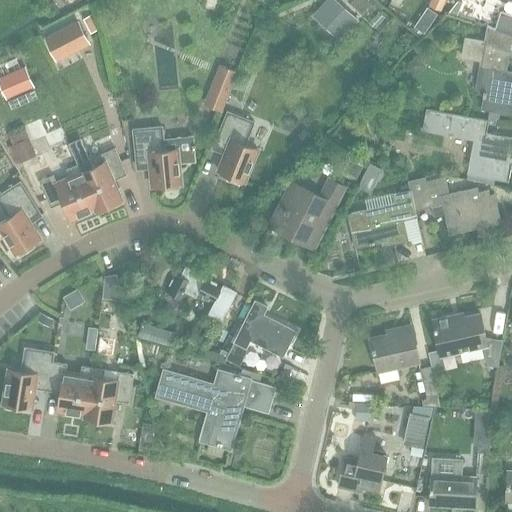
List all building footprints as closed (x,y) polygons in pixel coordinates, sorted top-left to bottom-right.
[(338,36),(358,14),(341,0),(323,0),(312,13),(338,36)] [(386,21),(391,4),(374,0),(367,0),(363,16),(386,21)] [(431,0),(429,5),(441,10),(445,0),(431,0)] [(458,0),(448,12),(457,15),(462,2),(458,0)] [(511,15),(501,12),(496,29),(511,34),(511,15)] [(480,14),(477,22),(491,27),(494,18),(480,14)] [(89,15),(83,18),(91,33),(96,30),(89,15)] [(44,40),(56,62),(88,45),(77,23),(44,40)] [(481,61),(480,68),(476,89),(484,90),(481,110),(511,115),(511,71),(506,71),(509,55),(511,55),(511,34),(496,29),(487,27),(485,40),(465,36),(461,58),(481,61)] [(416,56),(407,66),(416,75),(422,69),(422,62),(416,56)] [(219,64),(205,99),(221,105),(235,70),(219,64)] [(0,76),(0,83),(7,99),(34,87),(24,65),(0,76)] [(422,131),(473,141),(467,174),(508,182),(511,162),(511,137),(486,133),(488,121),(426,110),(422,131)] [(213,147),(225,152),(218,170),(227,174),(226,178),(241,184),(242,180),(245,181),(257,149),(245,144),(254,122),(227,111),(213,147)] [(263,117),(254,138),(267,144),(276,123),(263,117)] [(162,126),(133,129),(137,167),(150,166),(152,186),(162,185),(162,189),(178,187),(178,183),(180,183),(179,163),(196,161),(194,135),(176,137),(177,148),(164,150),(162,126)] [(28,138),(10,146),(15,158),(33,150),(28,138)] [(81,138),(69,144),(77,164),(97,209),(102,207),(103,211),(118,204),(116,201),(122,198),(114,180),(127,174),(115,148),(101,154),(105,162),(93,167),(81,138)] [(365,144),(363,153),(372,156),(375,147),(365,144)] [(0,174),(13,170),(8,156),(0,158),(0,174)] [(352,156),(343,173),(357,180),(366,163),(352,156)] [(72,220),(97,209),(77,164),(67,169),(70,177),(57,183),(53,174),(39,181),(51,207),(64,202),(72,220)] [(373,164),(365,178),(378,185),(380,179),(384,170),(379,168),(373,164)] [(425,178),(408,182),(410,190),(415,210),(432,206),(434,215),(445,213),(450,234),(501,223),(494,194),(472,200),(469,190),(449,194),(445,178),(426,183),(425,178)] [(328,219),(344,188),(329,180),(320,198),(292,183),(271,226),(303,243),(317,214),(328,219)] [(41,214),(21,181),(0,193),(0,197),(11,215),(0,222),(0,228),(15,253),(18,252),(20,255),(34,246),(32,243),(40,238),(30,221),(41,214)] [(416,218),(415,210),(410,190),(393,194),(395,202),(347,213),(355,248),(389,241),(390,245),(408,241),(404,221),(416,218)] [(212,306),(208,314),(222,321),(237,291),(223,284),(222,285),(206,277),(207,276),(186,265),(180,275),(175,273),(165,292),(184,301),(188,293),(212,306)] [(65,297),(78,313),(91,302),(79,286),(65,297)] [(255,300),(234,341),(245,347),(249,339),(283,357),(296,331),(263,314),(267,306),(255,300)] [(43,312),(38,320),(49,325),(53,318),(43,312)] [(498,367),(502,339),(486,337),(480,313),(454,319),(453,315),(433,320),(441,355),(482,346),(486,365),(498,367)] [(137,338),(170,348),(174,334),(141,324),(137,338)] [(387,334),(370,338),(378,371),(380,371),(383,383),(400,379),(397,367),(419,362),(419,360),(411,325),(387,330),(387,334)] [(88,327),(86,339),(96,341),(98,328),(88,327)] [(245,347),(234,341),(224,360),(239,368),(249,349),(245,347)] [(49,390),(53,361),(52,360),(53,351),(25,347),(21,371),(8,369),(3,403),(5,403),(5,407),(21,410),(21,406),(31,407),(34,387),(49,390)] [(206,348),(204,356),(224,362),(226,354),(206,348)] [(85,416),(93,367),(88,366),(87,375),(72,372),(73,364),(53,361),(49,390),(61,392),(58,411),(85,416)] [(430,366),(418,369),(425,399),(420,400),(421,405),(435,405),(439,406),(437,397),(430,366)] [(93,367),(85,416),(91,416),(90,420),(106,423),(106,419),(112,420),(115,400),(129,402),(134,373),(119,371),(117,380),(102,377),(103,369),(93,367)] [(278,372),(276,378),(288,381),(291,370),(285,368),(278,372)] [(216,385),(164,371),(157,396),(209,411),(201,439),(230,448),(242,405),(269,412),(276,386),(220,370),(216,385)] [(373,393),(352,393),(351,400),(373,401),(373,393)] [(357,403),(356,419),(367,420),(368,404),(357,403)] [(475,410),(474,420),(491,420),(491,410),(475,410)] [(405,444),(423,448),(430,416),(412,412),(405,444)] [(375,436),(365,433),(358,460),(345,457),(338,485),(353,489),(354,485),(378,490),(386,455),(372,452),(375,436)] [(487,473),(489,445),(478,444),(476,472),(487,473)] [(475,507),(476,476),(431,474),(429,504),(475,507)]
